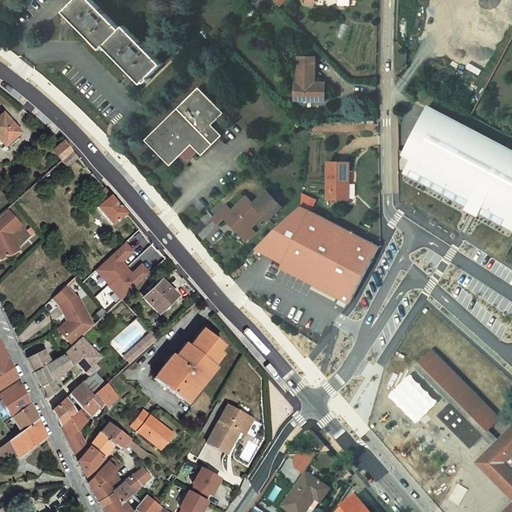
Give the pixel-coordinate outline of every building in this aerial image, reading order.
[(102,49),(105,46),(142,83),(145,80),(146,82),(149,78),(148,77),(162,64),(124,26),(121,30),(92,0),(76,0),(65,12),(102,49)] [(295,82),(295,99),(325,100),(325,83),(315,83),(315,57),(299,57),(298,82),(295,82)] [(187,99),(145,140),(154,149),(155,147),(172,164),(181,155),(191,145),(198,151),(202,155),(222,135),(212,125),(224,113),(199,87),(187,99)] [(511,153),(427,108),(404,152),(412,156),(404,171),(412,175),(506,225),(511,227),(511,153)] [(0,115),(0,140),(5,146),(21,132),(3,113),(0,115)] [(65,141),(53,150),(62,160),(72,151),(65,141)] [(198,151),(191,145),(181,155),(187,161),(198,151)] [(172,164),(155,147),(154,149),(170,166),(172,164)] [(72,151),(62,160),(67,167),(78,157),(72,151)] [(328,162),(328,198),(347,199),(347,181),(349,181),(350,162),(328,162)] [(101,192),(107,199),(111,196),(105,189),(101,192)] [(267,190),(254,203),(257,207),(263,201),(262,199),(269,192),(267,190)] [(225,218),(242,236),(251,228),(265,215),(269,219),(282,206),(269,192),(262,199),(263,201),(257,207),(254,203),(247,196),(232,211),(227,205),(213,219),(218,224),(225,218)] [(315,201),(301,195),(300,205),(311,210),(315,201)] [(125,213),(111,196),(107,199),(97,207),(112,224),(125,213)] [(311,211),(299,206),(272,231),(294,243),(284,263),(281,267),(350,303),(379,247),(322,217),(311,211)] [(7,209),(0,215),(0,245),(5,257),(18,250),(10,233),(20,225),(7,209)] [(255,232),(251,228),(242,236),(246,241),(255,232)] [(294,243),(272,231),(255,248),(284,263),(294,243)] [(112,255),(95,270),(109,284),(134,261),(135,260),(129,254),(120,263),(112,255)] [(109,284),(108,285),(121,299),(122,299),(137,285),(129,277),(140,267),(134,261),(109,284)] [(143,291),(147,295),(144,297),(158,312),(176,295),(162,280),(158,284),(155,280),(143,291)] [(78,296),(67,284),(52,298),(59,305),(67,321),(58,330),(72,345),(93,325),(78,296)] [(217,351),(221,345),(205,325),(189,346),(183,353),(179,350),(175,356),(168,364),(166,362),(156,374),(165,381),(162,385),(182,400),(194,384),(198,387),(209,373),(206,370),(211,363),(208,361),(217,351)] [(130,364),(158,339),(152,332),(124,357),(130,364)] [(189,346),(185,343),(179,350),(183,353),(189,346)] [(7,358),(0,344),(0,388),(17,377),(7,358)] [(65,354),(50,363),(34,373),(40,385),(51,380),(66,368),(74,379),(90,365),(73,345),(65,352),(65,354)] [(432,349),(415,365),(451,402),(438,415),(458,435),(459,434),(488,405),(432,349)] [(34,373),(50,363),(44,350),(27,359),(34,373)] [(211,363),(212,364),(220,353),(217,351),(208,361),(211,363)] [(175,356),(172,354),(166,362),(168,364),(175,356)] [(211,363),(206,370),(209,373),(215,366),(212,364),(211,363)] [(91,374),(82,383),(91,397),(96,393),(106,385),(95,372),(91,375),(91,374)] [(153,378),(162,385),(165,381),(156,374),(153,378)] [(46,398),(59,390),(51,380),(40,385),(46,398)] [(0,399),(12,417),(30,404),(30,403),(29,403),(19,381),(0,393),(0,399)] [(70,395),(81,408),(91,397),(82,383),(70,395)] [(96,393),(102,401),(107,407),(117,398),(106,384),(106,385),(96,393)] [(198,387),(194,384),(182,400),(186,403),(198,387)] [(99,404),(102,401),(96,393),(91,397),(81,408),(90,416),(99,404)] [(75,413),(65,398),(52,410),(60,426),(75,413)] [(38,418),(30,404),(12,417),(21,430),(38,418)] [(239,431),(240,432),(248,417),(227,405),(206,443),(226,454),(239,431)] [(500,418),(488,405),(459,434),(472,447),(483,435),(493,446),(499,441),(488,430),(500,418)] [(73,454),(84,443),(77,429),(86,420),(90,416),(81,408),(75,413),(60,426),(73,454)] [(172,434),(142,411),(130,426),(160,449),(172,434)] [(252,419),(248,417),(240,432),(244,434),(252,419)] [(37,419),(16,435),(0,446),(0,458),(3,462),(16,453),(18,457),(46,436),(37,419)] [(129,439),(108,423),(100,432),(113,444),(121,449),(129,439)] [(477,462),(511,497),(511,504),(504,511),(511,511),(511,427),(499,441),(493,446),(477,462)] [(103,458),(113,444),(100,432),(89,447),(103,458)] [(144,451),(131,441),(128,445),(139,456),(144,451)] [(85,476),(92,469),(103,458),(89,447),(77,461),(85,476)] [(148,454),(144,451),(139,456),(142,459),(148,454)] [(105,480),(113,472),(119,466),(115,462),(112,465),(108,461),(96,474),(103,482),(105,480)] [(141,485),(148,476),(142,468),(122,484),(113,491),(113,492),(97,501),(101,509),(118,498),(121,503),(126,499),(132,494),(133,495),(141,485)] [(219,479),(201,469),(192,484),(195,486),(191,493),(188,492),(179,507),(182,509),(180,511),(200,511),(206,502),(204,501),(208,493),(210,494),(219,479)] [(299,483),(303,477),(291,469),(287,476),(299,483)] [(113,472),(105,480),(113,491),(122,484),(113,472)] [(113,492),(113,491),(105,480),(103,482),(96,474),(88,483),(97,501),(113,492)] [(299,483),(283,506),(291,511),(306,511),(315,499),(321,503),(329,490),(305,474),(303,477),(299,483)] [(463,511),(470,499),(453,479),(440,502),(448,511),(463,511)] [(345,505),(346,506),(356,497),(353,493),(345,505)] [(16,503),(30,506),(33,498),(19,494),(13,499),(16,503)] [(156,511),(159,507),(152,500),(145,495),(134,508),(135,509),(131,511),(156,511)] [(369,511),(356,497),(346,506),(343,509),(345,511),(343,511),(369,511)] [(130,505),(126,499),(121,503),(118,498),(101,509),(102,511),(127,511),(126,508),(130,505)] [(314,511),(321,503),(315,499),(306,511),(314,511)]
